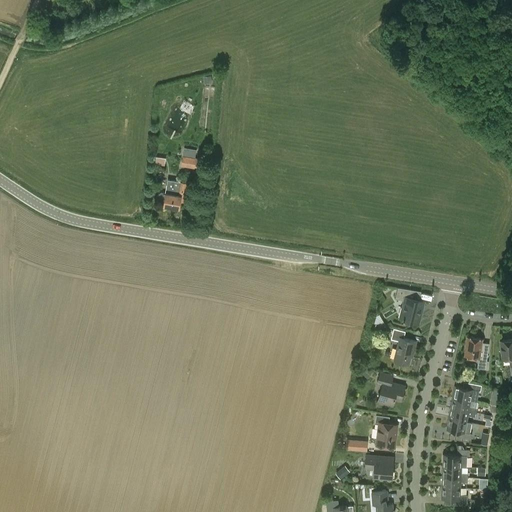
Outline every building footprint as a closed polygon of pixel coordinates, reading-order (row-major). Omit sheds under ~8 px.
[(201,159),(183,156),(181,165),(199,168),(201,159)] [(179,208),(181,198),(185,199),(188,183),(167,179),(165,192),(161,192),(159,193),(158,197),(160,199),(164,200),(163,205),(179,208)] [(419,322),(424,301),(409,297),(411,290),(398,288),(395,298),(404,301),(399,319),(409,321),(409,320),(419,322)] [(416,341),(403,338),(405,331),(393,328),(391,339),(398,341),(393,360),(408,364),(411,353),(413,353),(416,341)] [(488,369),(489,360),(487,360),(488,352),(480,351),(482,338),(468,336),(465,356),(478,358),(478,360),(483,360),(482,368),(488,369)] [(511,366),(511,365),(511,339),(501,340),(502,359),(510,358),(511,366)] [(392,375),(388,374),(380,372),(377,384),(381,385),(377,401),(392,405),(394,399),(401,400),(405,386),(391,382),(392,375)] [(454,386),(452,397),(471,400),(473,389),(480,391),(481,385),(474,383),(472,389),(454,386)] [(471,400),(452,397),(450,407),(475,412),(476,408),(469,406),(471,400)] [(450,407),(448,418),(467,421),(468,415),(475,417),(475,412),(450,407)] [(397,424),(389,423),(389,417),(376,415),(375,422),(379,423),(376,445),(394,447),(397,424)] [(467,421),(448,418),(446,429),(459,431),(458,437),(471,440),(472,433),(465,432),(467,421)] [(367,441),(346,440),(346,449),(366,450),(367,441)] [(443,454),(442,465),(461,466),(462,455),(469,456),(469,449),(457,449),(457,455),(443,454)] [(392,477),(393,457),(366,455),(365,468),(374,469),(373,475),(392,477)] [(461,466),(442,465),(442,476),(468,477),(468,473),(461,472),(461,466)] [(442,476),(441,487),(460,488),(461,482),(467,482),(468,477),(442,476)] [(460,488),(441,487),(441,498),(455,499),(454,505),(467,505),(467,495),(460,494),(460,488)] [(376,511),(392,511),(392,503),(388,503),(387,491),(371,492),(372,505),(376,505),(376,511)]
